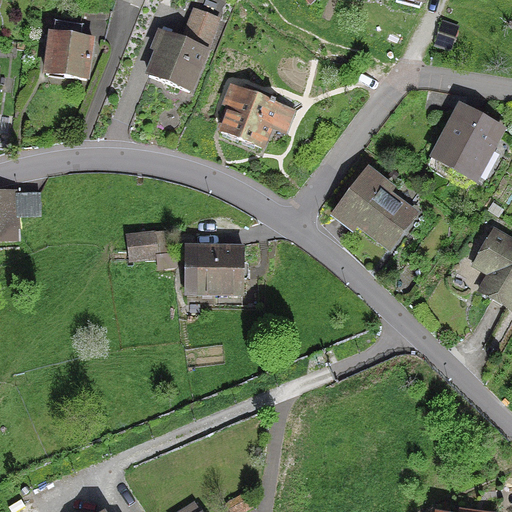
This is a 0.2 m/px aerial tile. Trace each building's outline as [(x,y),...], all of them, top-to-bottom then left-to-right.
[(424,0),(372,0),(422,12),(424,0)] [(163,36),(147,76),(190,92),(216,24),(191,15),(180,42),(163,36)] [(462,33),(440,29),(436,54),(458,58),(462,33)] [(47,36),(41,77),(84,83),(90,42),(47,36)] [(291,114),(231,90),(213,133),(258,152),(268,127),(283,134),(291,114)] [(506,136),(460,112),(431,167),(477,191),(506,136)] [(364,171),(330,217),(350,232),(355,226),(388,251),(415,215),(386,194),(390,189),(364,171)] [(15,190),(0,190),(0,239),(18,239),(16,215),(15,194),(15,190)] [(40,193),(15,194),(16,215),(41,215),(40,193)] [(170,232),(129,235),(131,260),(173,256),(170,232)] [(511,244),(491,233),(468,276),(486,285),(478,300),(511,318),(511,244)] [(244,252),(188,251),(188,295),(244,295),(244,252)]
